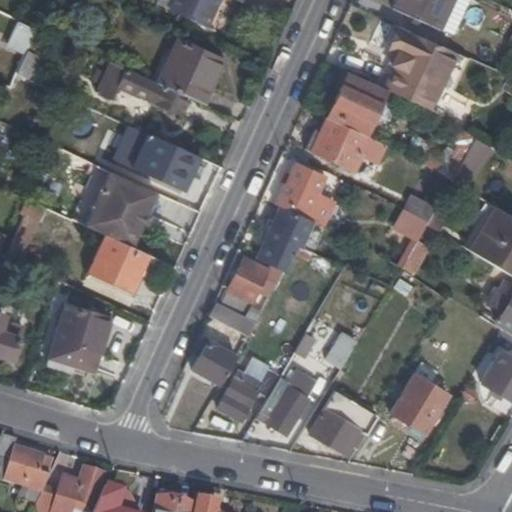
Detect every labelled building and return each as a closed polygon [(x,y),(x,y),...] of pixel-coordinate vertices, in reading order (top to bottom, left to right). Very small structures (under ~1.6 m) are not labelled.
[(156,0),(155,4),(167,10),(171,0),(156,0)] [(171,0),(167,10),(203,27),(214,0),(233,0),(238,2),(238,0),(171,0)] [(233,0),(214,0),(203,27),(211,31),(223,5),(234,9),(238,2),(233,0)] [(450,0),(394,0),(391,9),(436,30),(450,0)] [(36,28),(23,22),(2,64),(0,68),(0,81),(10,86),(23,58),(26,52),(32,39),(36,29),(36,28)] [(389,67),(377,89),(385,93),(423,110),(441,75),(447,78),(458,56),(397,29),(385,49),(391,53),(384,64),(389,67)] [(187,99),(201,105),(222,61),(176,40),(155,84),(187,99)] [(29,81),(35,84),(40,72),(34,69),(40,58),(26,52),(23,58),(16,75),(29,81)] [(34,69),(40,72),(45,61),(40,58),(34,69)] [(187,99),(155,84),(109,63),(95,93),(111,100),(116,88),(178,116),(187,99)] [(346,74),(326,119),(364,138),(385,93),(377,89),(366,83),(346,74)] [(16,75),(9,89),(9,90),(22,95),(29,81),(16,75)] [(423,110),(428,112),(447,78),(441,75),(423,110)] [(447,78),(428,112),(431,114),(442,118),(461,85),(447,78)] [(9,90),(6,97),(18,103),(22,95),(9,90)] [(326,119),(324,119),(309,152),(349,171),(356,155),(374,163),(382,145),(364,138),(326,119)] [(473,139),(453,128),(447,139),(459,146),(467,150),(473,139)] [(181,192),(197,158),(145,134),(129,169),(181,192)] [(484,147),(473,139),(467,150),(460,162),(472,169),(484,147)] [(459,146),(448,168),(455,172),(460,162),(467,150),(459,146)] [(420,166),(437,176),(449,183),(455,172),(448,168),(425,156),(420,166)] [(455,172),(449,183),(460,190),(472,169),(460,162),(455,172)] [(295,165),(274,207),(277,208),(289,214),(311,223),(319,227),(322,228),(334,203),(316,194),(323,179),(295,165)] [(153,194),(105,173),(83,226),(103,237),(129,249),(153,194)] [(407,197),(399,211),(411,218),(424,226),(440,197),(449,183),(437,176),(420,204),(407,197)] [(39,221),(44,209),(28,202),(5,255),(20,261),(37,220),(39,221)] [(495,211),(487,206),(461,249),(468,253),(495,211)] [(277,208),(254,262),(267,269),(281,276),(296,251),(298,251),(311,223),(289,214),(277,208)] [(511,221),(495,211),(468,253),(511,279),(511,221)] [(424,226),(411,218),(385,262),(399,271),(415,242),(424,226)] [(130,293),(147,257),(129,249),(103,237),(87,274),(130,293)] [(427,249),(415,242),(399,271),(411,278),(427,249)] [(174,269),(180,256),(156,245),(150,258),(174,269)] [(254,294),(265,273),(242,261),(226,292),(249,305),(254,294)] [(281,276),(267,269),(265,273),(254,294),(267,301),(281,276)] [(501,312),(493,325),(511,336),(511,294),(509,299),(496,291),(488,304),(501,312)] [(225,292),(219,306),(254,325),(259,316),(246,310),(249,305),(226,292),(225,292)] [(219,306),(216,304),(209,318),(220,324),(225,327),(246,338),(254,325),(219,306)] [(63,305),(48,357),(93,370),(108,319),(63,305)] [(0,355),(13,359),(19,337),(0,331),(0,327),(3,319),(0,317),(0,355)] [(295,350),(319,364),(337,332),(313,318),(295,350)] [(323,363),(340,371),(355,341),(338,332),(323,363)] [(190,372),(218,388),(234,360),(202,341),(197,349),(202,352),(198,358),(190,372)] [(229,350),(237,355),(242,346),(234,341),(229,350)] [(511,363),(496,354),(478,385),(511,406),(511,363)] [(265,401),(278,378),(265,370),(257,384),(242,376),(239,381),(233,378),(216,411),(239,423),(254,395),(265,401)] [(446,399),(411,379),(388,417),(423,438),(446,399)] [(264,426),(284,437),(306,401),(298,396),(301,391),(295,388),(292,393),(281,387),(268,409),(273,412),(264,426)] [(474,395),(464,389),(458,399),(468,405),(474,395)] [(363,438),(374,419),(332,394),(307,435),(344,458),(353,442),(358,434),(363,438)] [(0,433),(0,478),(21,485),(27,488),(21,501),(33,507),(40,492),(47,475),(37,471),(39,466),(46,468),(50,458),(12,445),(14,438),(0,434),(0,433)] [(358,446),(363,438),(358,434),(353,442),(358,446)] [(37,471),(47,475),(50,469),(46,468),(39,466),(37,471)] [(87,511),(93,496),(95,496),(102,474),(81,468),(77,482),(61,477),(50,511),(87,511)] [(14,498),(21,501),(27,488),(21,485),(14,498)] [(212,511),(215,500),(195,497),(192,511),(212,511)] [(153,511),(188,511),(190,504),(156,498),(153,511)]
